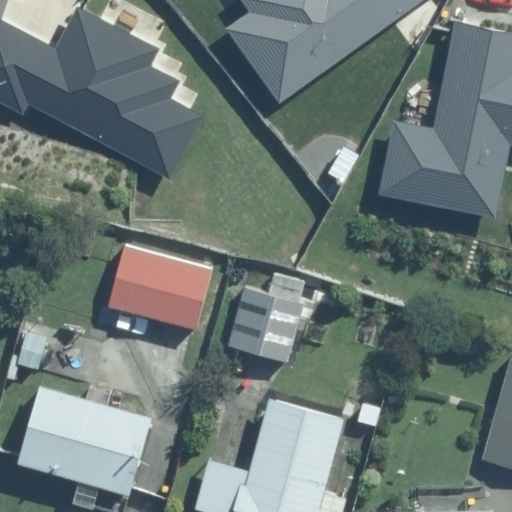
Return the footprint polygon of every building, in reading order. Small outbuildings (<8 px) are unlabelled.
[(228,0),(237,12),(214,28),(275,117),(446,0),(228,0)] [(511,39),(457,30),(439,133),(397,126),(384,200),(490,218),(504,138),(511,139),(511,39)] [(214,272),(127,248),(110,308),(198,332),(214,272)] [(232,289),(244,292),(230,348),(293,364),(307,307),(301,306),(306,288),(269,279),(271,274),(238,266),(232,289)] [(511,356),(483,461),(511,468),(511,356)] [(153,423),(39,389),(16,467),(131,500),(153,423)] [(319,511),(344,422),(272,402),(252,475),(209,463),(196,508),(210,511),(319,511)]
